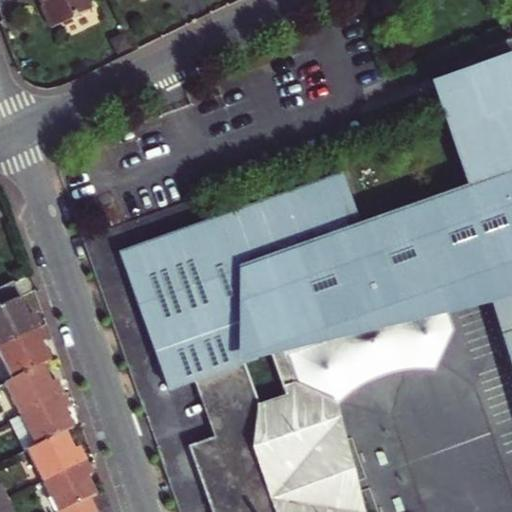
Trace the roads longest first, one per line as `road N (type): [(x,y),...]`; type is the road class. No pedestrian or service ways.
road 1 (residential): [(16,132),(148,511)]
road 2 (residential): [(293,0),(16,132)]
